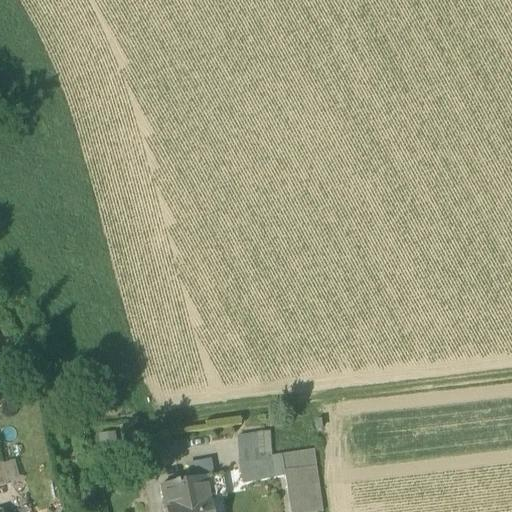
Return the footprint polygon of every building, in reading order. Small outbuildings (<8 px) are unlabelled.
[(270,433),(261,434),(263,459),(271,458),(270,433)] [(116,434),(98,435),(99,454),(118,452),(116,434)] [(238,467),(241,482),(284,475),(281,456),(271,458),(263,459),(261,434),(237,438),(239,467),(238,467)] [(281,456),(284,475),(288,511),(321,511),(314,451),(281,456)] [(15,461),(1,465),(5,483),(19,480),(15,461)] [(188,467),(190,481),(206,478),(209,478),(206,463),(188,467)] [(206,478),(211,502),(222,500),(226,499),(222,475),(209,478),(206,478)] [(161,487),(165,511),(212,511),(211,502),(206,478),(190,481),(161,487)] [(224,511),(222,500),(211,502),(212,511),(224,511)]
